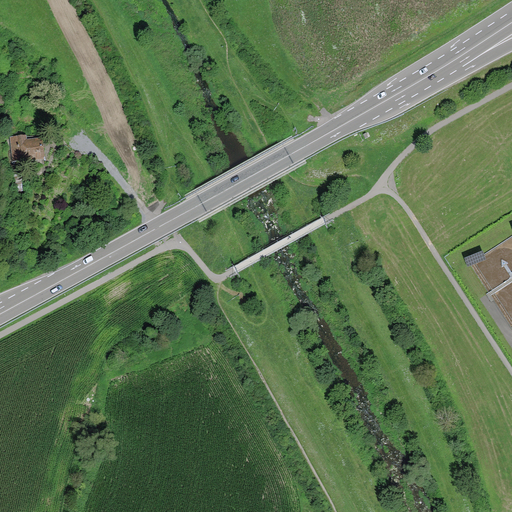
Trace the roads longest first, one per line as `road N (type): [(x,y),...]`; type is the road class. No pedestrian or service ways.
road 1 (track): [(93,0),(125,61),(164,90),(373,511)]
road 2 (primary): [(449,64),(0,313)]
road 3 (track): [(384,180),(413,141),(511,82)]
road 4 (unknown): [(101,258),(0,188)]
